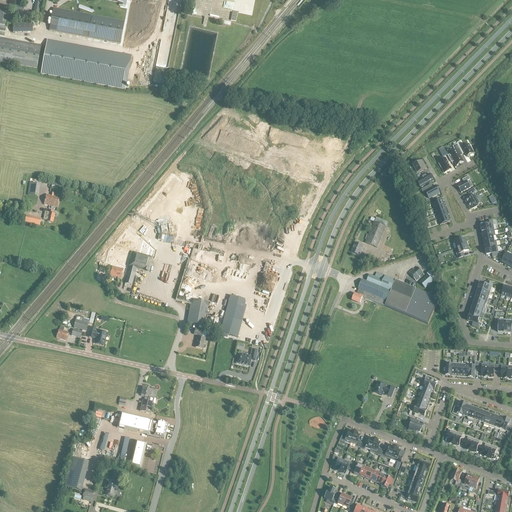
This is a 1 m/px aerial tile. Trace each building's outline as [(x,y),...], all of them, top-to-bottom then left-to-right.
[(43,2),(36,1),(33,17),(41,19),(43,2)] [(13,12),(23,14),(25,7),(21,6),(21,7),(20,7),(20,6),(14,5),(13,12)] [(125,21),(53,8),(49,31),(121,44),(125,21)] [(11,34),(32,33),(31,24),(10,24),(11,34)] [(0,37),(0,61),(37,69),(41,46),(0,37)] [(125,57),(47,42),(41,74),(125,90),(132,56),(125,54),(125,57)] [(460,141),(457,143),(462,153),(464,152),(465,153),(467,157),(472,154),(471,151),(472,150),(469,145),(464,148),(460,141)] [(511,148),(504,146),(501,157),(511,159),(511,148)] [(456,152),(448,156),(452,163),(454,161),(457,166),(464,162),(460,157),(463,155),(460,150),(456,152)] [(442,163),(439,165),(441,169),(442,169),(445,174),(449,172),(449,171),(451,169),(450,168),(451,168),(449,166),(446,160),(441,162),(442,163)] [(427,169),(422,161),(413,166),(417,174),(427,169)] [(421,177),(416,180),(418,182),(419,181),(423,187),(433,181),(430,175),(423,179),(421,177)] [(464,183),(458,186),(461,193),(471,188),(467,182),(470,180),(468,177),(463,180),(464,183)] [(426,187),(422,190),(424,193),(426,192),(429,199),(440,193),(436,186),(428,190),(426,187)] [(38,189),(29,188),(28,195),(37,196),(38,189)] [(470,195),(464,198),(470,210),(478,205),(478,204),(479,203),(473,193),(475,192),(473,189),(468,192),(470,195)] [(59,198),(46,195),(44,205),(57,208),(59,198)] [(442,200),(432,204),(434,209),(444,206),(442,200)] [(444,206),(434,209),(436,214),(446,211),(444,206)] [(45,212),(44,220),(48,221),(47,222),(53,223),(55,214),(53,214),(53,211),(50,210),(49,213),(45,212)] [(446,211),(436,214),(438,220),(448,216),(446,211)] [(42,219),(26,216),(25,223),(40,226),(42,219)] [(448,216),(438,220),(440,225),(450,222),(448,216)] [(487,226),(481,227),(482,233),(494,231),(493,225),(492,221),(486,223),(487,226)] [(377,249),(386,227),(375,222),(365,244),(377,249)] [(136,235),(128,228),(108,251),(106,262),(127,267),(131,252),(152,257),(155,250),(136,235)] [(457,249),(468,245),(467,242),(466,243),(465,239),(459,241),(458,238),(452,240),(453,244),(455,243),(457,249)] [(356,244),(352,253),(359,256),(361,252),(362,252),(364,247),(356,244)] [(468,245),(457,249),(459,255),(457,256),(459,259),(464,257),(463,254),(469,252),(468,248),(469,248),(468,245)] [(497,247),(485,249),(486,255),(492,254),(493,257),(499,256),(498,253),(499,253),(497,247)] [(220,261),(222,254),(216,252),(214,259),(220,261)] [(130,266),(142,270),(149,271),(148,271),(152,259),(134,253),(130,266)] [(506,254),(502,263),(507,266),(511,257),(506,254)] [(263,279),(264,275),(272,276),(273,268),(267,268),(267,265),(266,265),(266,268),(264,268),(263,272),(265,272),(265,270),(267,270),(266,275),(262,274),(261,281),(266,281),(266,279),(263,279)] [(122,276),(122,267),(108,266),(107,276),(122,276)] [(129,267),(125,284),(131,285),(135,268),(129,267)] [(414,269),(409,273),(416,281),(420,278),(419,277),(423,274),(417,268),(415,270),(414,269)] [(359,290),(357,295),(363,297),(385,306),(385,305),(396,281),(385,276),(377,273),(375,277),(369,275),(367,282),(362,280),(358,289),(359,290)] [(425,289),(433,281),(428,275),(419,283),(425,289)] [(396,281),(385,305),(429,324),(439,299),(396,281)] [(278,294),(279,283),(269,282),(269,285),(252,283),(251,290),(268,292),(267,293),(278,294)] [(480,284),(478,290),(490,293),(492,287),(493,284),(487,282),(486,285),(480,284)] [(478,290),(477,295),(488,299),(490,293),(478,290)] [(355,294),(352,301),(360,304),(363,297),(357,295),(355,294)] [(477,295),(475,300),(487,304),(488,299),(477,295)] [(230,297),(226,311),(243,316),(246,306),(244,305),(245,301),(230,297)] [(190,299),(188,315),(190,316),(190,320),(193,320),(192,325),(202,326),(205,301),(190,299)] [(475,300),(473,305),(485,309),(487,304),(475,300)] [(473,305),(472,310),(482,314),(484,309),(485,309),(473,305)] [(472,310),(470,315),(481,319),(481,318),(480,318),(481,313),(482,314),(472,310)] [(470,315),(468,321),(473,323),(472,326),(478,328),(480,325),(479,324),(481,319),(470,315)] [(89,321),(76,317),(74,328),(86,332),(89,321)] [(496,320),(495,326),(498,326),(498,333),(505,333),(506,320),(499,320),(496,320)] [(98,331),(98,333),(95,333),(96,329),(91,327),(88,337),(94,339),(94,338),(96,338),(95,344),(104,346),(107,333),(98,331)] [(195,329),(194,335),(198,336),(198,337),(195,348),(203,349),(204,349),(205,349),(206,346),(205,345),(204,345),(205,339),(202,338),(204,331),(195,329)] [(68,333),(59,330),(57,338),(66,341),(68,333)] [(72,336),(74,336),(81,338),(82,332),(73,330),(72,336)] [(239,354),(237,364),(249,367),(250,367),(251,361),(255,362),(258,350),(252,349),(251,357),(239,354)] [(470,365),(469,377),(468,378),(475,378),(475,372),(478,372),(478,371),(479,364),(479,363),(475,362),(475,365),(470,365)] [(479,364),(478,371),(482,371),(481,377),(484,377),(484,378),(487,378),(488,367),(483,366),(483,364),(479,364)] [(488,365),(488,367),(487,378),(491,378),(493,378),(494,372),(498,372),(498,366),(488,365)] [(498,366),(498,372),(502,373),(501,379),(503,379),(507,380),(508,367),(498,366)] [(426,376),(423,386),(424,386),(433,390),(435,390),(437,385),(431,382),(432,379),(426,376)] [(389,387),(388,388),(385,387),(386,386),(378,382),(375,389),(376,389),(375,393),(374,393),(382,396),(383,393),(386,394),(385,395),(391,398),(394,389),(389,387)] [(433,390),(424,386),(422,391),(432,395),(433,390)] [(142,391),(141,390),(140,394),(141,395),(141,396),(145,397),(144,401),(143,401),(140,411),(151,414),(153,403),(154,399),(156,391),(143,388),(142,391)] [(432,395),(422,391),(420,397),(430,400),(432,395)] [(430,400),(420,397),(418,402),(427,405),(430,400)] [(418,402),(416,407),(425,411),(427,405),(418,402)] [(453,414),(459,416),(459,414),(463,416),(467,406),(467,405),(461,403),(459,409),(455,407),(454,411),(453,414)] [(472,408),(467,406),(463,416),(468,417),(472,408)] [(425,411),(416,407),(415,407),(412,412),(411,411),(409,415),(417,419),(419,415),(424,417),(427,411),(425,411)] [(472,408),(468,417),(468,419),(473,421),(474,419),(477,410),(472,408)] [(482,412),(477,410),(474,419),(479,421),(482,412)] [(482,412),(479,421),(484,423),(488,414),(482,412)] [(131,416),(121,413),(118,428),(145,434),(147,434),(147,436),(160,439),(160,438),(164,439),(166,430),(167,430),(168,424),(164,423),(163,423),(157,422),(153,421),(131,416)] [(488,414),(484,423),(484,425),(489,427),(493,416),(488,414)] [(498,418),(493,416),(489,427),(494,429),(498,418)] [(504,420),(498,418),(494,429),(500,431),(504,420)] [(413,432),(414,431),(420,433),(423,426),(422,426),(417,424),(418,421),(411,419),(410,422),(412,423),(409,430),(413,432)] [(504,419),(504,420),(500,431),(505,433),(506,431),(510,421),(504,419)] [(457,433),(449,429),(446,436),(449,437),(447,442),(450,443),(449,444),(453,445),(457,434),(457,433)] [(350,443),(354,432),(351,431),(351,432),(349,431),(346,436),(342,435),(339,441),(350,445),(351,443),(350,443)] [(358,434),(354,432),(350,443),(351,443),(356,445),(355,447),(360,448),(362,442),(358,441),(360,435),(357,434),(358,434)] [(457,434),(453,445),(456,446),(459,446),(461,441),(464,442),(466,436),(463,435),(462,436),(459,435),(457,434)] [(475,439),(466,436),(464,442),(467,443),(465,449),(467,450),(470,451),(475,439)] [(367,444),(362,442),(360,448),(364,450),(365,449),(370,451),(371,451),(375,440),(371,439),(369,438),(367,444)] [(475,439),(470,451),(473,453),(474,452),(476,453),(478,448),(481,449),(483,443),(480,441),(475,439)] [(371,451),(370,451),(370,452),(380,456),(382,450),(378,448),(380,443),(378,442),(378,441),(375,440),(371,451)] [(147,444),(136,441),(130,467),(141,470),(147,444)] [(492,446),(483,443),(481,449),(484,450),(482,455),(484,456),(484,457),(487,458),(492,446)] [(387,452),(382,450),(380,456),(390,460),(395,448),(391,446),(391,447),(389,446),(387,452)] [(501,449),(492,446),(487,458),(491,459),(493,460),(495,454),(498,455),(501,449)] [(398,449),(395,448),(390,460),(400,464),(403,457),(398,456),(400,450),(398,449)] [(344,462),(343,462),(338,460),(339,458),(334,456),(332,462),(336,464),(334,469),(336,470),(336,471),(339,472),(344,462)] [(88,463),(71,458),(63,486),(80,491),(81,488),(88,463)] [(344,460),(343,462),(344,462),(339,472),(342,474),(343,473),(345,474),(347,469),(352,471),(352,469),(354,465),(344,460)] [(413,462),(412,465),(427,470),(429,464),(425,463),(425,462),(421,460),(421,461),(419,461),(418,464),(413,462)] [(355,462),(354,465),(352,469),(355,470),(354,473),(354,474),(354,475),(356,476),(357,475),(359,476),(364,466),(355,462)] [(427,470),(412,465),(417,467),(416,472),(425,475),(427,470)] [(364,466),(359,476),(365,478),(369,470),(363,467),(364,466)] [(374,472),(369,470),(365,478),(371,481),(374,472)] [(460,488),(463,481),(459,480),(462,473),(456,471),(455,474),(453,473),(451,477),(453,478),(452,481),(456,482),(455,486),(460,488)] [(380,475),(374,472),(371,481),(376,483),(380,475)] [(412,474),(411,476),(413,477),(423,481),(425,475),(416,472),(415,475),(412,474)] [(380,475),(376,483),(382,485),(381,486),(381,487),(385,477),(380,475)] [(466,482),(463,481),(460,488),(465,490),(467,486),(470,488),(474,478),(468,475),(466,482)] [(385,477),(381,487),(387,489),(389,484),(392,485),(395,478),(390,476),(389,478),(385,477)] [(413,477),(411,483),(421,486),(423,481),(413,477)] [(480,480),(474,478),(470,488),(474,489),(473,492),(478,494),(480,488),(477,486),(480,480)] [(119,484),(107,481),(105,489),(104,495),(104,496),(114,498),(115,495),(116,495),(117,492),(119,484)] [(409,488),(419,491),(421,486),(411,483),(412,483),(410,488),(409,488)] [(80,491),(80,493),(84,494),(83,496),(93,499),(94,492),(81,488),(80,491)] [(328,492),(327,492),(324,498),(331,502),(330,504),(332,505),(333,506),(334,504),(337,497),(337,496),(334,495),(336,490),(330,488),(328,492)] [(409,488),(407,493),(418,497),(419,491),(409,488)] [(397,490),(396,493),(401,494),(407,496),(406,500),(408,500),(407,501),(411,503),(412,501),(416,503),(418,497),(407,493),(402,492),(397,490)] [(496,493),(489,492),(489,495),(498,496),(499,497),(508,498),(509,492),(499,490),(499,494),(496,493)] [(337,497),(334,504),(337,505),(338,504),(343,506),(347,496),(342,494),(340,498),(337,497)] [(352,498),(347,496),(343,506),(348,508),(346,511),(349,511),(352,505),(349,504),(352,498)] [(98,501),(95,511),(127,511),(128,507),(98,501)] [(448,506),(442,504),(439,511),(449,511),(452,511),(455,505),(449,503),(448,506)]
